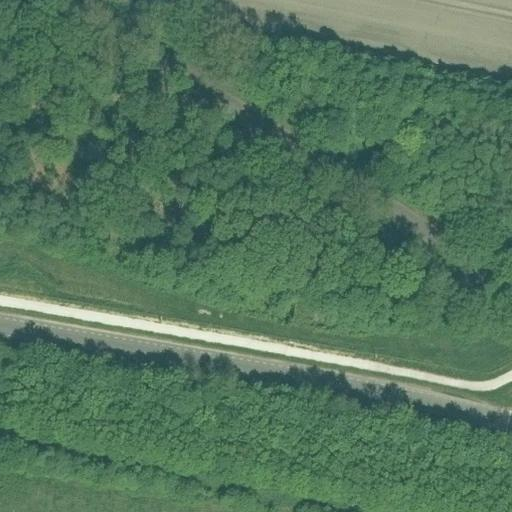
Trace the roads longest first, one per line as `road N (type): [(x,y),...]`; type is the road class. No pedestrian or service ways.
road 1 (unclassified): [(511,290),(63,0)]
road 2 (tertiary): [(511,424),(0,329)]
